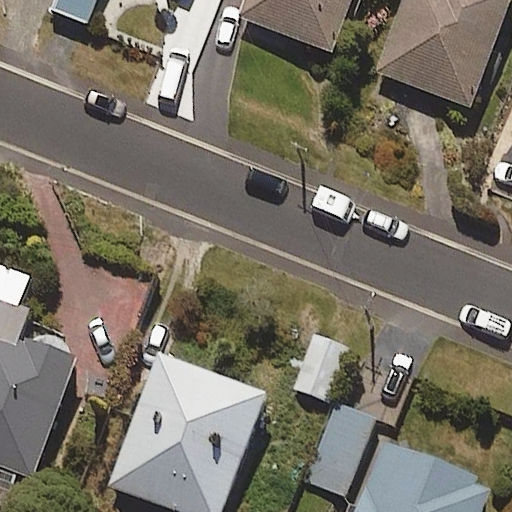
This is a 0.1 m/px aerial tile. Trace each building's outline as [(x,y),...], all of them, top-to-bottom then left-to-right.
[(54,0),(49,14),(85,29),(96,0),(54,0)] [(241,0),(234,20),(328,57),(350,0),(241,0)] [(511,0),(399,0),(370,77),(467,115),(511,0)] [(0,470),(29,481),(69,368),(14,348),(24,321),(14,317),(27,282),(0,272),(0,470)] [(347,350),(311,337),(291,391),(327,404),(347,350)] [(155,359),(104,489),(164,511),(221,511),(265,402),(155,359)] [(375,422),(335,405),(303,480),(343,497),(375,422)] [(475,482),(382,448),(358,511),(355,511),(349,510),(347,511),(478,511),(485,497),(471,492),(475,482)]
